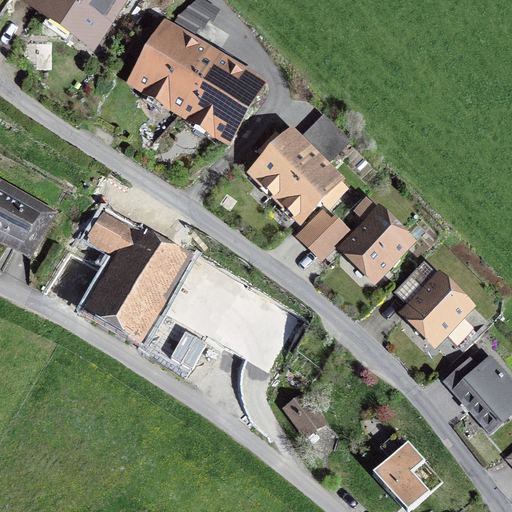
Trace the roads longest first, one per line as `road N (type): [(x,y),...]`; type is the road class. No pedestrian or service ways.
road 1 (residential): [(0,87),(331,313),(402,380),(504,511)]
road 2 (unclassified): [(338,511),(197,402),(0,287)]
road 3 (track): [(187,319),(230,355),(312,489)]
